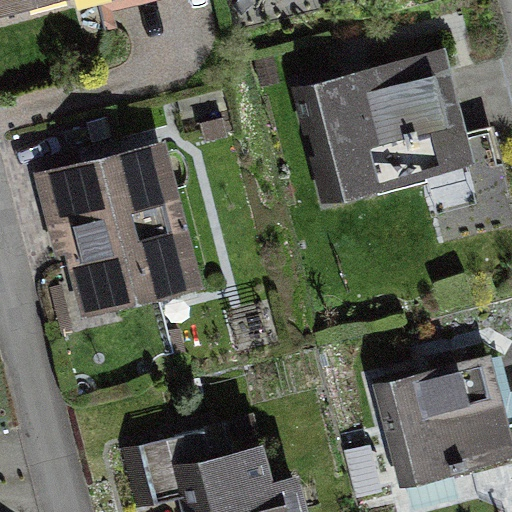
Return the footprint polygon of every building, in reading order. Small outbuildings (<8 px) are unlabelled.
[(0,0),(0,14),(56,0),(0,0)] [(446,42),(315,73),(344,191),(475,160),(446,42)] [(166,135),(33,169),(55,254),(67,251),(83,313),(203,282),(166,135)] [(511,435),(490,350),(374,379),(400,483),(511,454),(511,435)] [(254,412),(140,440),(154,500),(184,493),(188,511),(311,511),(300,467),(274,473),(265,434),(260,436),(254,412)]
